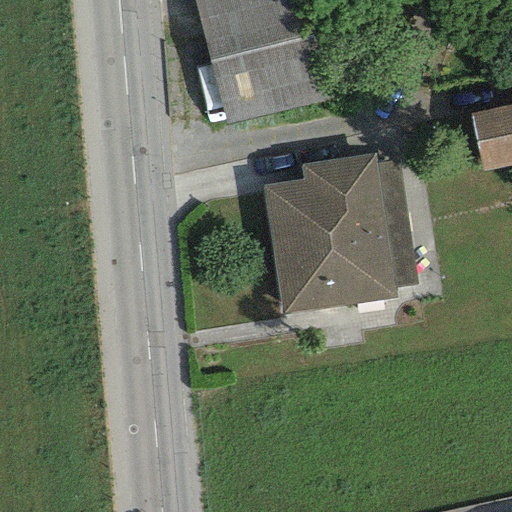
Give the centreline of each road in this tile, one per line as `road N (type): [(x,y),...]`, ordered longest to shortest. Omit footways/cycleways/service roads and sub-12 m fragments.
road 1 (tertiary): [(157,511),(114,0)]
road 2 (unknown): [(129,187),(511,110)]
